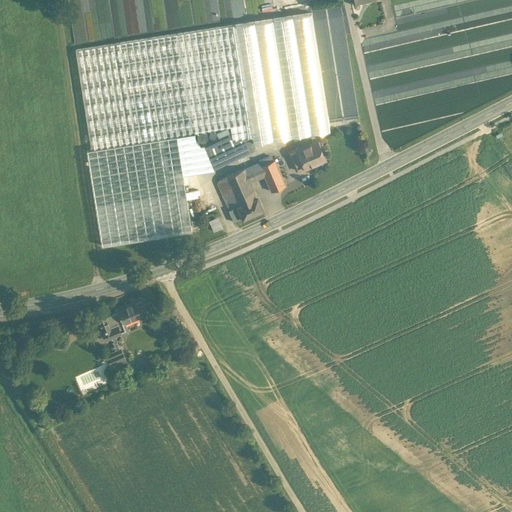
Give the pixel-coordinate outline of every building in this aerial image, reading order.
[(234,24),(75,49),(91,148),(250,122),(234,24)] [(402,77),(407,97),(439,89),(437,79),(432,84),(430,78),(423,80),(416,72),(418,72),(424,66),(425,70),(429,69),(428,65),(431,62),(429,55),(427,57),(374,70),(366,63),(378,110),(384,108),(383,102),(390,100),(388,92),(383,88),(378,89),(377,84),(387,74),(391,73),(392,78),(396,77),(394,69),(402,77)] [(342,56),(251,78),(266,143),(283,138),(358,120),(342,56)] [(240,128),(204,144),(187,153),(197,175),(250,151),(240,128)] [(298,148),(298,149),(305,166),(306,167),(325,159),(317,140),(298,148)] [(305,166),(298,149),(298,148),(298,147),(289,151),(296,169),(305,166)] [(275,158),(260,165),(264,175),(271,190),(286,184),(275,158)] [(260,165),(252,168),(256,178),(264,175),(260,165)] [(245,167),(220,178),(217,182),(229,209),(238,205),(237,204),(257,196),(246,171),(245,167)] [(195,215),(180,181),(170,185),(185,219),(195,215)] [(257,196),(237,204),(238,205),(229,209),(234,221),(243,217),(243,218),(263,209),(258,196),(257,196)] [(137,299),(118,307),(119,311),(107,316),(105,312),(96,316),(102,330),(103,330),(107,338),(120,333),(120,332),(120,330),(124,328),(125,324),(125,322),(142,315),(149,312),(145,301),(139,303),(137,299)] [(160,310),(149,314),(152,319),(151,320),(155,330),(162,327),(163,324),(162,322),(165,321),(160,310)] [(121,347),(112,351),(118,365),(119,365),(118,364),(127,361),(121,347)]
